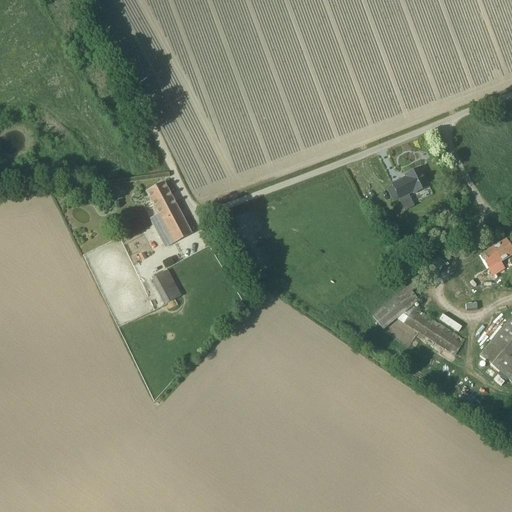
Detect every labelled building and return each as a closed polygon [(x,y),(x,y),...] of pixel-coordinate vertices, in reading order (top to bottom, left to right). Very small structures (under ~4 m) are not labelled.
[(414,194),(429,187),(419,168),(405,175),(407,180),(393,187),(398,199),(413,192),(414,194)] [(174,243),(191,234),(164,183),(146,192),(158,214),(174,243)] [(479,287),(497,277),(495,274),(504,269),(500,262),(511,255),(511,249),(506,239),(465,264),(479,287)] [(167,272),(152,280),(165,305),(180,296),(167,272)] [(464,340),(412,306),(419,301),(408,287),(371,316),(383,330),(396,319),(454,357),(464,340)] [(460,332),(463,326),(439,315),(436,321),(460,332)] [(511,315),(479,356),(511,383),(511,315)] [(465,398),(469,394),(463,388),(459,392),(465,398)]
